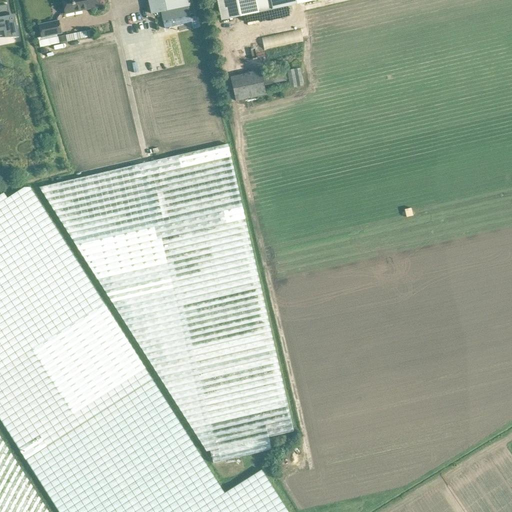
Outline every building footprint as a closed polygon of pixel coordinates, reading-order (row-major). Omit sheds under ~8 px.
[(61,0),(65,14),(98,7),(96,0),(61,0)] [(188,0),(147,0),(151,14),(190,5),(188,0)] [(217,0),(220,10),(220,9),(222,19),(272,9),(269,0),(217,0)] [(269,0),(272,9),(317,0),(269,0)] [(0,29),(3,29),(5,37),(5,38),(18,37),(17,33),(14,17),(14,15),(9,16),(7,5),(0,5),(0,29)] [(39,25),(41,37),(61,33),(58,21),(39,25)] [(235,101),(264,94),(259,71),(229,78),(235,101)] [(305,71),(292,72),(294,90),(307,88),(305,71)] [(268,437),(293,431),(227,145),(40,188),(206,451),(210,450),(213,463),(271,450),(268,437)] [(0,419),(1,421),(59,511),(288,511),(261,470),(224,493),(30,187),(24,187),(7,198),(3,192),(0,194),(0,419)] [(0,511),(48,511),(0,436),(0,511)]
